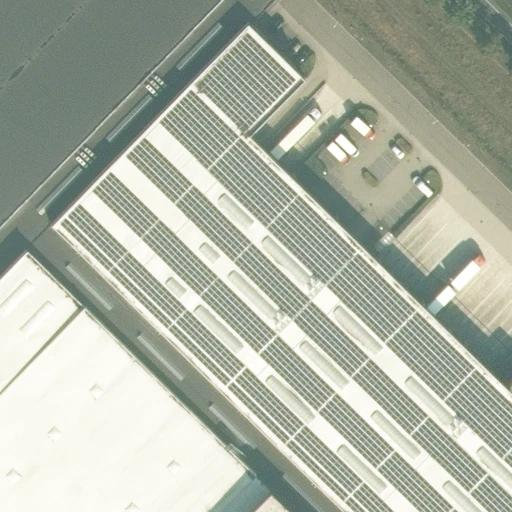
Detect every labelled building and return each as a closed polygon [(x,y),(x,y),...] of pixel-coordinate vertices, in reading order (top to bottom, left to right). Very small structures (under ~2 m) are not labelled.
[(0,0),(0,272),(26,246),(37,235),(11,210),(216,0),(0,0)] [(267,0),(216,0),(11,210),(37,235),(26,246),(83,303),(125,345),(293,173),(293,172),(291,174),(247,132),(254,126),(303,75),(283,56),(284,55),(267,39),(247,20),(267,0)] [(211,429),(377,259),(376,258),(378,256),(337,216),(335,218),(292,176),(294,174),(293,173),(125,345),(211,429)] [(0,387),(83,303),(26,246),(0,272),(0,387)] [(296,511),(409,511),(511,407),(511,377),(505,385),(464,344),(466,342),(464,340),(462,342),(421,302),(423,300),(421,298),(380,258),(378,260),(377,259),(211,429),(254,471),(296,511)] [(213,511),(254,471),(211,429),(125,345),(83,303),(0,387),(0,511),(213,511)] [(511,511),(511,407),(409,511),(511,511)] [(296,511),(254,471),(213,511),(296,511)]
